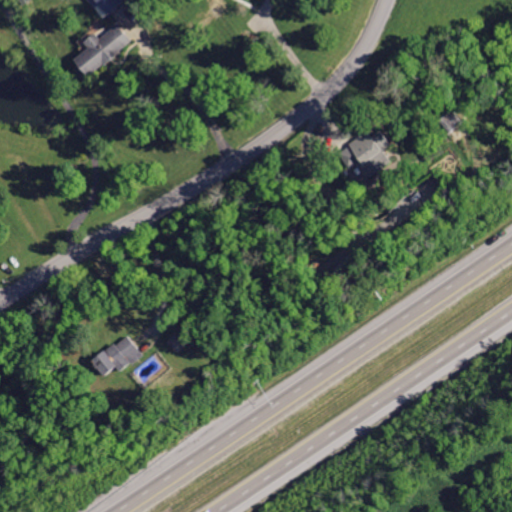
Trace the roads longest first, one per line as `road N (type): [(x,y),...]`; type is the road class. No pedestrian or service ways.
road 1 (residential): [(0,303),(292,121),(353,68),(388,0)]
road 2 (motorway): [(511,246),(120,511)]
road 3 (motorway): [(212,511),(511,310)]
